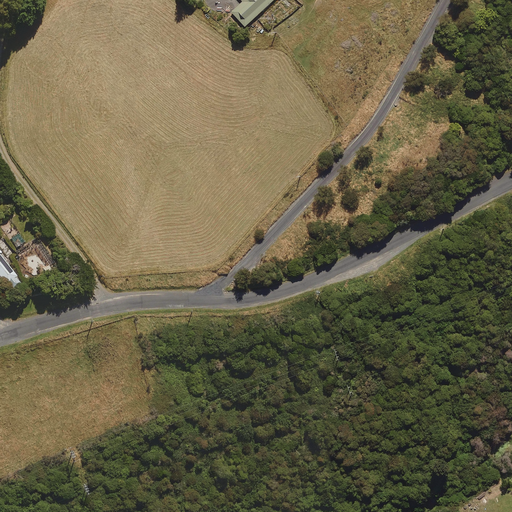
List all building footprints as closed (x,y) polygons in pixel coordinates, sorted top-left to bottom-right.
[(242,0),(244,2),(233,12),(247,26),(274,0),(242,0)] [(18,232),(9,238),(15,248),(24,242),(18,232)] [(37,237),(33,240),(51,266),(56,263),(37,237)] [(16,253),(20,258),(33,249),(30,244),(16,253)] [(0,273),(14,291),(23,284),(0,253),(0,273)]
